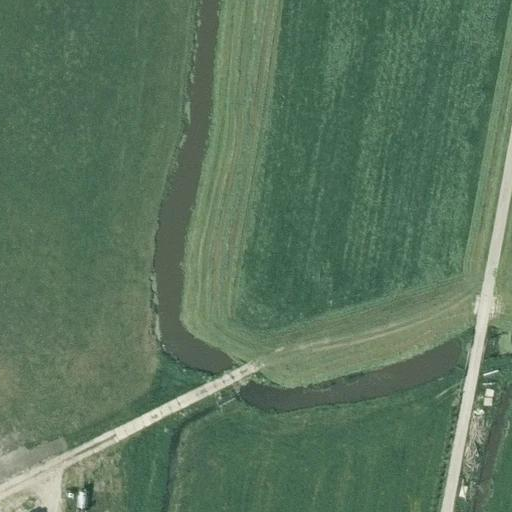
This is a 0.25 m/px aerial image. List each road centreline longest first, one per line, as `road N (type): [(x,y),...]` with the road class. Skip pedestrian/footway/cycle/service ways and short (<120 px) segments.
road 1 (track): [(0,501),(257,362)]
road 2 (unclassified): [(445,511),(470,376)]
